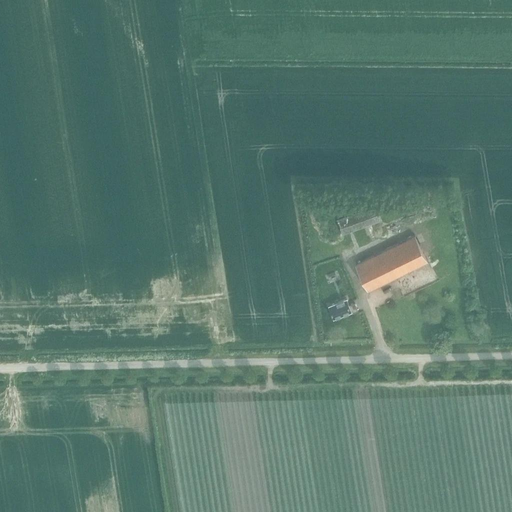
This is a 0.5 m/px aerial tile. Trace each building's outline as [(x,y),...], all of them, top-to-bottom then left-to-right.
[(336,220),(342,234),(381,218),(375,205),(336,220)] [(384,227),(388,236),(426,221),(422,211),(384,227)] [(355,264),(367,289),(426,259),(414,234),(355,264)] [(424,244),(427,251),(442,244),(439,237),(424,244)] [(335,256),(323,260),(325,266),(337,263),(335,256)] [(336,286),(343,282),(339,273),(331,276),(336,286)] [(419,284),(408,289),(410,293),(436,280),(433,273),(418,280),(419,284)] [(355,302),(349,305),(346,298),(329,306),(335,319),(352,312),(352,313),(358,311),(355,302)]
